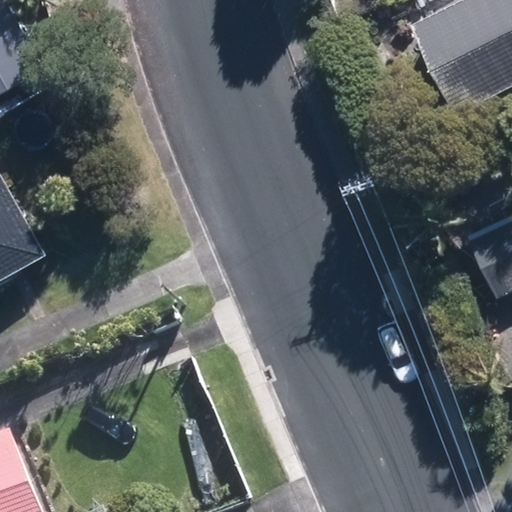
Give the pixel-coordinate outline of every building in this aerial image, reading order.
[(511,82),(511,0),(462,0),(422,20),(463,106),(511,82)] [(0,100),(54,70),(41,46),(62,34),(45,3),(20,17),(12,3),(0,9),(0,100)] [(0,284),(55,252),(0,159),(0,284)] [(511,213),(472,230),(500,297),(511,291),(511,213)] [(0,511),(49,511),(17,435),(0,442),(0,511)]
